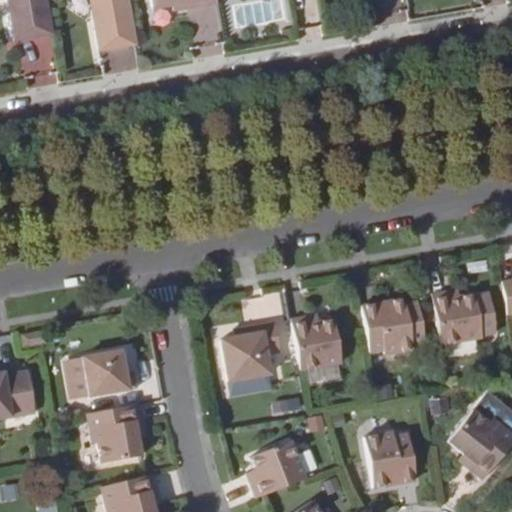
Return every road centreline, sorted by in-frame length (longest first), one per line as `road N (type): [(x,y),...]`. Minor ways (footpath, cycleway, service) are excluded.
road 1 (residential): [(0,116),(511,25)]
road 2 (residential): [(511,188),(155,251)]
road 3 (residential): [(155,251),(207,511)]
road 4 (residential): [(155,251),(0,279)]
